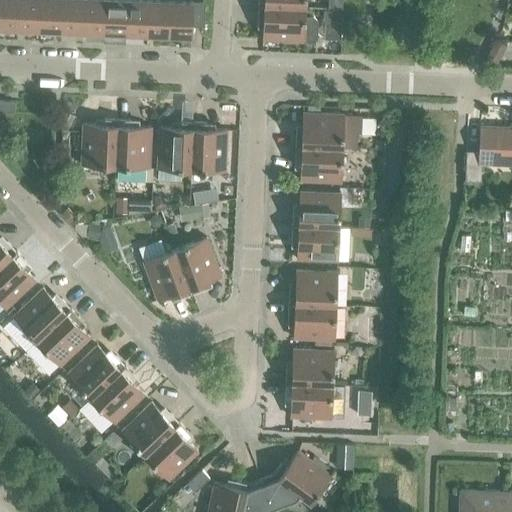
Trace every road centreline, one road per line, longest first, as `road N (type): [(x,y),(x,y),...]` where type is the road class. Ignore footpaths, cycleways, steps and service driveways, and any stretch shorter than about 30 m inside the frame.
road 1 (residential): [(511,93),(259,87)]
road 2 (residential): [(165,348),(0,181)]
road 3 (residential): [(259,87),(249,317)]
road 4 (residential): [(223,78),(0,67)]
road 5 (residential): [(249,317),(246,395),(233,402),(218,406),(206,398),(165,348)]
